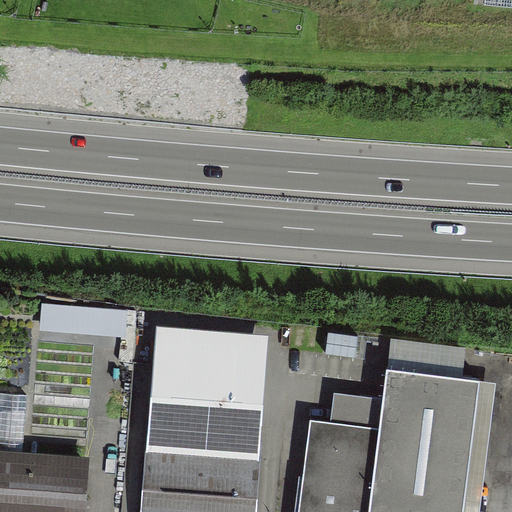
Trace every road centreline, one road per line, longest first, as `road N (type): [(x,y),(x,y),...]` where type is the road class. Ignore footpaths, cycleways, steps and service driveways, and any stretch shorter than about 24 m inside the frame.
road 1 (motorway): [(0,203),(511,244)]
road 2 (motorway): [(511,185),(0,145)]
